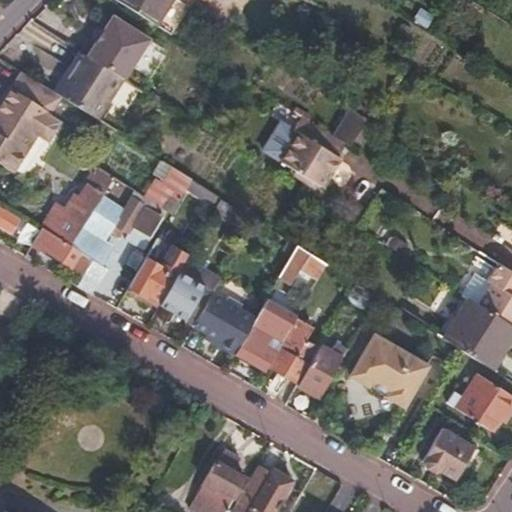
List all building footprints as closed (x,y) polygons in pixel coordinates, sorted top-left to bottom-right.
[(165,0),(116,0),(152,22),(165,0)] [(220,0),(218,4),(235,13),(242,0),(220,0)] [(149,39),(112,16),(86,56),(123,79),(149,39)] [(86,56),(81,52),(69,69),(72,71),(57,93),(61,95),(97,118),(123,79),(86,56)] [(57,93),(21,70),(11,86),(8,85),(0,98),(0,104),(50,136),(60,120),(49,113),(61,95),(57,93)] [(345,105),(332,97),(317,119),(331,127),(345,105)] [(50,136),(0,104),(0,162),(13,170),(37,132),(48,139),(50,136)] [(365,117),(351,109),(334,137),(345,144),(347,145),(365,117)] [(337,156),(345,144),(334,137),(301,117),(292,130),(279,121),(262,150),(322,187),(340,158),(337,156)] [(372,122),(365,117),(347,145),(355,150),(372,122)] [(171,211),(191,180),(163,161),(142,193),(171,211)] [(112,176),(98,167),(71,211),(55,202),(41,225),(71,243),(80,229),(86,220),(113,176),(112,176)] [(160,207),(136,191),(112,229),(120,234),(124,229),(128,231),(132,224),(151,236),(163,215),(157,211),(160,207)] [(240,212),(220,198),(213,211),(233,224),(240,212)] [(0,221),(11,229),(19,216),(0,204),(0,221)] [(124,229),(120,234),(143,249),(151,236),(132,224),(128,231),(124,229)] [(39,228),(30,243),(38,248),(42,244),(53,251),(52,253),(85,271),(93,257),(71,243),(41,225),(39,228)] [(93,257),(96,259),(101,251),(105,243),(80,229),(71,243),(93,257)] [(188,252),(157,234),(128,284),(146,295),(147,291),(160,298),(185,257),(188,252)] [(325,263),(296,244),(274,283),(278,286),(282,280),(289,284),(299,267),(308,272),(302,282),(311,288),(325,263)] [(85,271),(77,284),(91,292),(100,279),(97,277),(105,264),(96,259),(93,257),(85,271)] [(211,290),(219,277),(202,267),(185,257),(160,298),(158,302),(193,322),(211,290)] [(473,271),(461,292),(467,295),(511,323),(511,269),(499,261),(487,279),(473,271)] [(376,294),(355,282),(346,297),(363,307),(365,303),(370,305),(376,294)] [(225,298),(211,290),(193,322),(237,347),(254,316),(239,306),(242,301),(228,293),(225,298)] [(511,323),(467,295),(441,335),(461,347),(492,367),(511,335),(511,323)] [(266,296),(254,316),(237,347),(267,364),(296,313),(266,296)] [(304,318),(296,313),(267,364),(297,381),(320,342),(305,334),(312,323),(304,318)] [(384,395),(402,405),(426,364),(371,332),(347,373),(365,383),(364,385),(365,391),(377,398),(383,396),(384,395)] [(321,340),(320,342),(297,381),(317,393),(345,345),(346,343),(335,337),(330,345),(321,340)] [(511,402),(511,394),(475,371),(453,405),(489,428),(500,409),(506,412),(511,402)] [(472,443),(441,424),(421,458),(452,477),(472,443)] [(198,511),(229,511),(230,511),(224,508),(243,476),(233,470),(240,458),(224,449),(217,461),(215,460),(188,506),(198,511)] [(269,473),(255,466),(231,508),(237,511),(270,511),(288,478),(271,469),(269,473)] [(326,511),(328,508),(313,499),(305,511),(326,511)]
